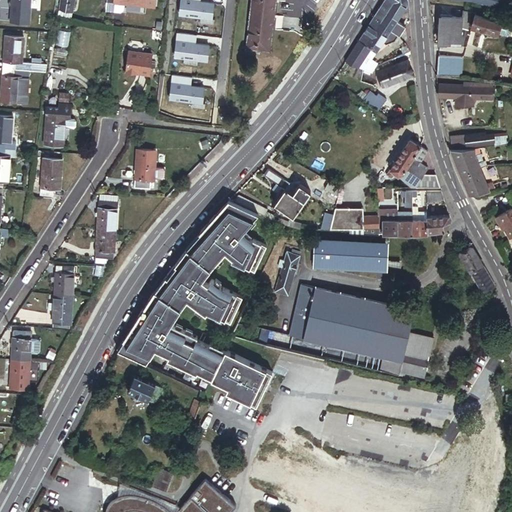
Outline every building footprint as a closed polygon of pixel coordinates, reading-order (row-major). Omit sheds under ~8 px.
[(9,0),(9,2),(13,2),(12,17),(30,18),(30,0),(9,0)] [(61,0),(60,9),(75,12),(76,0),(61,0)] [(156,0),(107,0),(107,8),(121,10),(124,7),(125,2),(145,4),(145,3),(156,4),(156,0)] [(255,0),(250,41),(275,45),(277,16),(279,0),(255,0)] [(383,0),(374,16),(381,20),(380,22),(391,29),(397,19),(408,2),(408,0),(383,0)] [(460,0),(473,1),(496,9),(499,0),(460,0)] [(461,11),(460,18),(461,18),(460,46),(459,46),(464,47),(471,26),(475,14),(461,11)] [(498,35),(502,23),(475,14),(471,26),(498,35)] [(381,20),(374,16),(360,38),(359,39),(370,46),(377,50),(384,40),(391,29),(380,22),(381,20)] [(460,18),(439,17),(438,45),(459,46),(460,46),(461,18),(460,18)] [(397,19),(391,29),(397,35),(398,36),(405,25),(397,19)] [(397,35),(391,29),(384,40),(387,42),(394,41),(397,35)] [(7,33),(4,67),(17,68),(18,58),(23,59),(25,35),(7,33)] [(370,46),(359,39),(347,59),(346,60),(351,65),(357,67),(370,46)] [(377,50),(370,46),(357,67),(372,72),(375,67),(369,62),(377,50)] [(132,47),(129,68),(140,70),(140,69),(144,70),(144,71),(153,72),(156,50),(132,47)] [(438,57),(437,73),(463,75),(464,59),(438,57)] [(48,61),(23,59),(18,58),(17,68),(30,69),(47,70),(48,61)] [(407,61),(377,73),(382,88),(413,76),(407,61)] [(17,68),(4,67),(2,98),(20,99),(22,75),(16,74),(17,68)] [(30,69),(17,68),(16,74),(22,75),(20,99),(29,100),(31,76),(30,75),(30,69)] [(473,98),(491,99),(491,88),(478,87),(478,83),(464,83),(464,86),(440,85),(440,96),(457,97),(457,103),(473,104),(473,98)] [(370,91),(364,101),(378,111),(385,102),(370,91)] [(47,115),(48,115),(60,116),(60,108),(48,107),(47,115)] [(60,108),(60,116),(67,116),(70,117),(71,109),(60,108)] [(0,113),(0,146),(17,148),(18,138),(13,138),(15,114),(0,113)] [(60,116),(48,115),(46,143),(64,145),(67,116),(60,116)] [(507,133),(451,137),(452,149),(475,148),(508,146),(507,133)] [(424,174),(428,168),(421,163),(428,151),(410,139),(391,170),(390,171),(394,174),(411,188),(415,187),(424,174)] [(17,148),(0,146),(0,178),(10,179),(12,154),(17,154),(17,148)] [(159,149),(139,148),(137,185),(150,186),(150,178),(158,178),(158,176),(158,167),(159,149)] [(450,149),(461,177),(481,168),(476,154),(475,148),(452,149),(450,149)] [(43,187),(54,188),(61,188),(63,159),(45,158),(43,187)] [(168,168),(158,167),(158,176),(168,177),(168,168)] [(283,186),(287,180),(271,168),(266,175),(277,182),(283,186)] [(461,177),(469,196),(491,191),(481,168),(461,177)] [(390,179),(394,174),(390,171),(391,170),(390,169),(385,175),(390,179)] [(441,188),(436,173),(424,174),(415,187),(414,189),(435,189),(441,188)] [(328,181),(325,188),(339,195),(340,188),(328,181)] [(283,186),(277,182),(273,189),(279,193),(284,187),(283,186)] [(294,217),(311,192),(300,184),(297,189),(296,186),(290,182),(286,188),(276,204),(294,217)] [(54,196),(54,188),(43,187),(42,187),(41,195),(54,196)] [(416,192),(412,192),(412,208),(413,221),(415,234),(429,233),(427,217),(427,212),(418,212),(418,208),(420,208),(419,198),(416,198),(416,192)] [(444,199),(442,192),(437,192),(427,192),(427,202),(444,199)] [(268,209),(239,195),(234,200),(258,213),(265,216),(268,209)] [(257,405),(273,371),(222,347),(221,350),(193,338),(194,335),(183,330),(171,325),(187,300),(207,313),(208,312),(233,322),(242,296),(219,284),(209,276),(206,281),(204,279),(226,253),(231,256),(231,261),(256,271),(267,245),(251,236),(250,238),(244,231),(258,213),(234,200),(226,197),(184,246),(172,262),(173,263),(164,275),(161,274),(150,289),(115,349),(147,364),(154,349),(165,353),(163,356),(193,371),(194,369),(208,376),(208,378),(225,386),(223,390),(257,405)] [(101,199),(99,227),(118,229),(119,207),(120,207),(121,200),(120,200),(101,199)] [(511,208),(496,217),(503,231),(505,230),(509,238),(511,236),(511,208)] [(344,229),(363,230),(362,217),(362,210),(335,209),(334,215),(330,229),(344,229)] [(380,233),(399,234),(399,221),(398,211),(378,210),(379,216),(380,229),(368,229),(368,235),(379,236),(380,233)] [(325,213),(321,228),(326,229),(330,229),(334,215),(325,213)] [(452,222),(450,215),(427,217),(429,233),(446,231),(446,232),(452,222)] [(380,229),(379,216),(362,217),(363,230),(368,229),(380,229)] [(399,234),(415,234),(413,221),(399,221),(399,234)] [(116,249),(118,229),(99,227),(97,259),(110,259),(110,256),(116,256),(116,249)] [(317,240),(316,261),(384,266),(386,244),(317,240)] [(475,253),(472,248),(465,252),(475,270),(484,266),(477,252),(475,253)] [(289,294),(301,255),(300,255),(301,251),(293,249),(292,252),(288,251),(285,260),(281,259),(279,266),(283,267),(276,291),(289,294)] [(77,265),(59,264),(58,275),(55,274),(55,279),(58,279),(57,292),(76,293),(77,265)] [(484,266),(475,270),(486,293),(495,288),(484,266)] [(415,310),(304,283),(291,333),(383,356),(403,361),(404,356),(410,331),(415,310)] [(76,293),(57,292),(57,300),(56,308),(56,320),(69,321),(69,314),(74,314),(76,293)] [(15,330),(13,358),(32,359),(34,338),(27,338),(27,331),(15,330)] [(410,331),(404,356),(428,362),(435,337),(410,331)] [(383,356),(380,371),(404,377),(405,374),(400,372),(403,361),(383,356)] [(428,362),(404,356),(403,361),(400,372),(405,374),(424,378),(428,362)] [(32,359),(13,358),(11,386),(24,387),(24,380),(31,381),(32,359)] [(128,390),(150,400),(157,384),(136,374),(128,390)] [(157,384),(150,400),(159,404),(166,388),(157,384)] [(184,425),(191,427),(201,399),(194,397),(184,425)] [(403,504),(393,500),(273,451),(269,461),(258,457),(252,473),(262,477),(265,481),(268,480),(278,484),(280,487),(283,486),(286,487),(288,491),(292,489),(302,494),(305,498),(309,496),(312,501),(315,499),(322,502),(325,506),(329,504),(331,509),(330,511),(460,511),(464,505),(465,506),(490,443),(475,437),(470,448),(459,444),(452,461),(448,471),(444,473),(444,474),(446,477),(441,480),(443,484),(442,487),(437,489),(440,494),(411,507),(403,504)] [(159,468),(153,484),(168,490),(174,473),(159,468)] [(231,511),(237,505),(206,479),(177,511),(172,511),(168,509),(163,505),(153,500),(145,497),(137,495),(134,495),(128,495),(122,496),(119,497),(114,500),(111,503),(109,506),(108,509),(106,511),(231,511)] [(396,492),(393,500),(403,504),(406,496),(396,492)]
